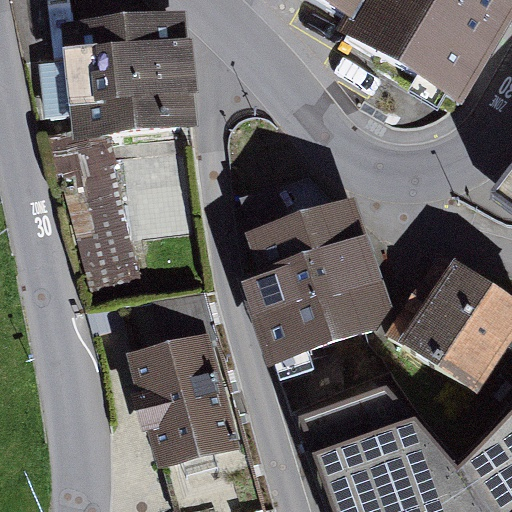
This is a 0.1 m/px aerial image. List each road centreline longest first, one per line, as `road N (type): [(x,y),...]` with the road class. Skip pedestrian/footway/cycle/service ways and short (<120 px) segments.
road 1 (residential): [(295,511),(249,365),(218,198),(212,98),(247,42)]
road 2 (unclassified): [(0,46),(67,378),(80,511)]
road 3 (residential): [(511,257),(400,226),(362,166)]
road 4 (residential): [(511,97),(486,136),(431,173),(362,166)]
road 5 (residential): [(362,166),(247,42)]
